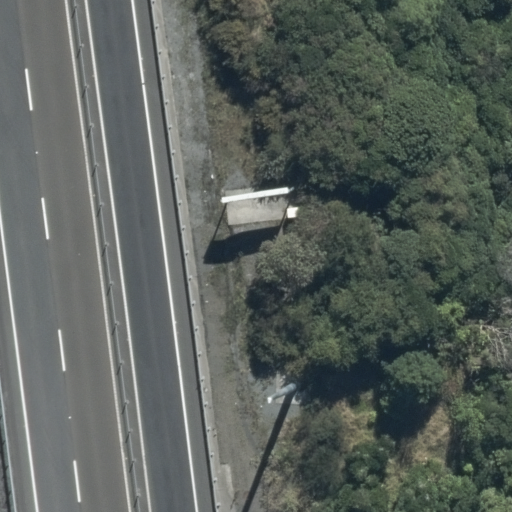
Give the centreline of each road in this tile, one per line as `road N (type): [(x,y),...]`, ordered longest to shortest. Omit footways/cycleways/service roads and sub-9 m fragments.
road 1 (trunk): [(103,0),(167,511)]
road 2 (trunk): [(77,511),(13,0)]
